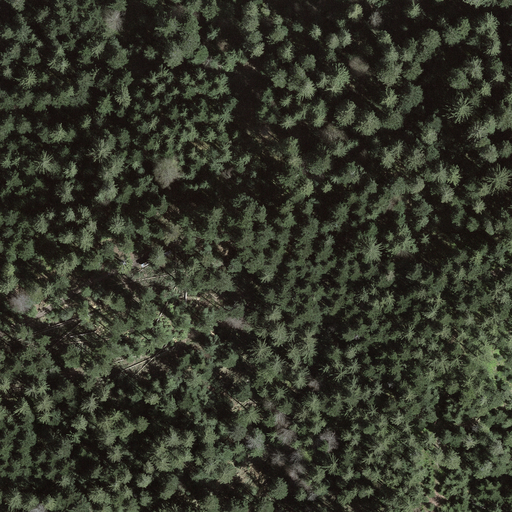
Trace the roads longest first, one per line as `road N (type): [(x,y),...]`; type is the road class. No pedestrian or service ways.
road 1 (track): [(511,387),(457,423),(421,417),(381,390),(333,327),(254,299),(182,345),(125,367),(0,378)]
road 2 (track): [(511,266),(448,270),(266,225),(169,245),(0,328)]
